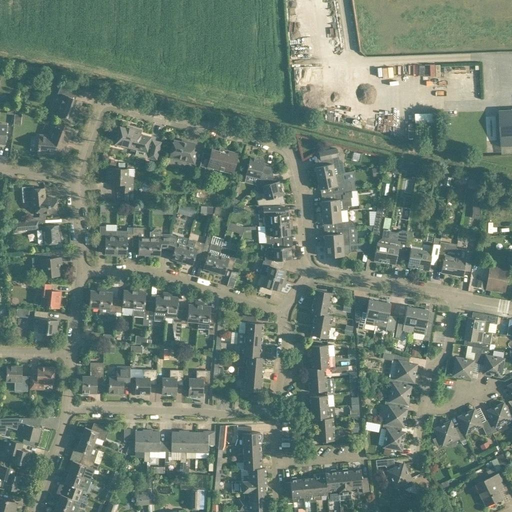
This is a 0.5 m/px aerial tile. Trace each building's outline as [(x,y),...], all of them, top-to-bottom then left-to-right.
[(441,75),(441,63),(429,64),(430,76),(441,75)] [(30,87),(34,82),(28,77),(24,82),(30,87)] [(74,122),(81,102),(75,99),(78,90),(68,88),(60,86),(57,93),(62,95),(59,102),(60,103),(56,115),(65,119),(74,122)] [(511,109),(500,110),(501,146),(511,145),(511,109)] [(435,112),(416,112),(416,122),(436,122),(435,112)] [(0,143),(5,144),(6,134),(6,131),(8,132),(8,126),(7,126),(7,125),(0,123),(0,143)] [(62,155),(70,133),(53,126),(49,139),(39,137),(37,153),(62,155)] [(130,129),(119,126),(114,144),(149,152),(148,157),(157,160),(161,142),(150,139),(151,137),(140,134),(141,130),(130,127),(130,129)] [(186,143),(174,140),(169,157),(194,163),(197,152),(193,151),(195,143),(186,141),(186,143)] [(339,162),(337,148),(318,152),(320,160),(325,159),(326,165),(315,167),(317,178),(341,173),(344,172),(342,161),(339,162)] [(224,152),(212,149),(211,154),(203,152),(199,166),(209,168),(209,166),(232,172),(234,163),(237,153),(225,150),(224,152)] [(246,174),(244,182),(256,185),(272,172),(271,167),(265,166),(264,166),(262,166),(263,162),(264,160),(250,157),(248,166),(246,174)] [(403,163),(402,171),(407,172),(417,174),(418,165),(409,164),(403,163)] [(379,167),(372,169),(374,178),(381,176),(379,167)] [(107,168),(107,183),(116,183),(119,183),(119,191),(127,192),(131,192),(132,177),(134,177),(134,169),(127,169),(117,168),(107,168)] [(256,186),(254,187),(254,188),(255,188),(255,189),(256,190),(259,192),(260,192),(264,191),(266,198),(268,205),(282,204),(279,195),(283,194),(280,181),(277,181),(274,182),(274,181),(274,180),(272,172),(256,185),(256,186)] [(341,173),(317,178),(319,189),(320,189),(331,186),(332,193),(345,191),(352,190),(350,182),(348,181),(343,182),(342,173),(341,173)] [(478,180),(476,188),(485,190),(487,183),(478,180)] [(39,207),(40,214),(39,214),(39,217),(30,218),(30,221),(38,221),(45,220),(44,214),(47,214),(57,213),(57,211),(58,210),(58,205),(56,204),(56,198),(45,199),(44,188),(33,189),(33,186),(22,187),(22,192),(22,191),(23,201),(27,201),(31,201),(32,208),(39,207)] [(322,201),(321,201),(322,212),(346,210),(348,210),(348,206),(351,205),(350,198),(351,197),(351,191),(345,191),(332,193),(333,200),(322,201)] [(190,206),(187,216),(194,218),(197,208),(190,206)] [(284,210),(283,206),(263,207),(264,226),(292,224),(291,219),(289,219),(288,210),(284,210)] [(347,220),(346,210),(322,212),(323,223),(335,222),(336,228),(348,227),(354,226),(354,225),(353,224),(353,223),(352,222),(351,221),(350,221),(349,221),(348,220),(347,220)] [(378,234),(382,212),(376,210),(373,225),(372,232),(372,233),(378,234)] [(30,221),(14,222),(14,223),(15,229),(15,230),(38,229),(38,230),(37,230),(38,242),(39,242),(39,245),(44,244),(60,243),(60,241),(61,241),(62,239),(62,234),(60,233),(59,233),(58,225),(45,226),(45,220),(38,221),(30,221)] [(259,226),(258,226),(259,243),(261,243),(283,241),(283,236),(290,235),(290,229),(292,229),(292,224),(264,226),(259,226)] [(116,230),(106,230),(106,226),(100,226),(99,233),(99,246),(105,246),(104,253),(111,253),(111,255),(116,255),(116,230)] [(116,230),(116,255),(120,255),(120,253),(127,254),(127,247),(132,247),(133,227),(127,227),(127,231),(116,230)] [(143,237),(143,227),(133,227),(133,229),(132,229),(132,247),(138,247),(138,254),(144,254),(144,256),(149,256),(149,237),(143,237)] [(161,234),(161,230),(158,230),(156,227),(152,231),(150,231),(149,237),(149,256),(154,256),(154,254),(160,254),(160,247),(167,248),(170,235),(161,234)] [(325,246),(343,244),(349,244),(348,227),(336,228),(336,234),(324,235),(325,246)] [(375,250),(373,260),(384,262),(390,231),(389,231),(390,230),(383,229),(382,238),(378,241),(378,242),(377,242),(375,250)] [(405,244),(407,231),(402,230),(396,233),(390,231),(384,262),(395,264),(396,258),(402,259),(405,244)] [(407,266),(418,268),(422,243),(412,241),(412,232),(407,231),(405,244),(402,259),(408,260),(407,266)] [(493,256),(511,255),(511,231),(493,231),(493,256)] [(177,237),(170,235),(167,248),(173,250),(171,258),(177,260),(177,262),(181,263),(189,239),(188,239),(178,236),(177,237)] [(422,243),(418,268),(428,270),(429,269),(430,264),(435,265),(440,242),(440,238),(434,237),(433,242),(422,240),(422,243)] [(189,239),(181,263),(185,265),(186,263),(192,265),(194,258),(199,260),(204,243),(194,240),(189,239)] [(284,247),(283,241),(261,243),(262,249),(266,249),(267,260),(271,260),(284,259),(284,260),(291,259),(291,246),(284,247)] [(368,254),(370,242),(364,241),(362,253),(368,254)] [(210,244),(205,242),(204,243),(199,260),(205,261),(203,268),(209,270),(208,272),(213,273),(221,246),(210,243),(210,244)] [(451,274),(456,248),(456,245),(440,242),(435,265),(441,266),(440,272),(451,274)] [(326,257),(344,255),(343,254),(348,253),(350,251),(349,244),(343,244),(325,246),(326,257)] [(231,269),(234,262),(235,258),(237,251),(221,246),(213,273),(217,274),(218,273),(224,274),(226,268),(231,269)] [(469,271),(473,251),(456,248),(451,274),(462,276),(463,270),(469,271)] [(51,258),(50,251),(41,252),(35,253),(35,257),(32,258),(33,269),(41,269),(42,277),(50,276),(60,275),(59,264),(62,264),(61,257),(51,258)] [(263,260),(259,273),(260,274),(261,274),(285,281),(286,277),(284,276),(286,270),(282,269),(284,263),(284,260),(284,259),(271,260),(267,260),(266,260),(263,260)] [(492,266),(488,288),(503,291),(507,269),(492,266)] [(284,286),(285,281),(261,274),(260,274),(257,284),(260,285),(258,291),(271,295),(273,289),(279,291),(281,285),(284,286)] [(58,307),(60,291),(50,290),(51,284),(38,282),(37,293),(43,294),(42,305),(48,306),(58,307)] [(100,308),(101,288),(97,287),(97,291),(90,290),(89,307),(100,308)] [(133,305),(134,287),(130,287),(130,290),(123,290),(122,299),(117,299),(116,312),(121,313),(122,304),(133,305)] [(132,314),(132,316),(142,317),(142,315),(143,313),(149,314),(150,301),(145,301),(145,292),(139,291),(139,288),(134,287),(133,305),(132,314)] [(115,319),(116,312),(117,299),(112,299),(112,292),(106,291),(106,288),(101,288),(100,308),(99,314),(110,315),(110,318),(115,319)] [(330,304),(332,293),(314,289),(312,301),(330,304)] [(165,317),(167,292),(163,292),(162,295),(156,295),(155,301),(150,301),(149,314),(148,320),(165,321),(165,317)] [(179,344),(181,323),(182,310),(177,310),(178,297),(171,296),(172,293),(167,292),(165,317),(172,318),(172,322),(175,344),(179,344)] [(357,308),(355,309),(354,309),(355,321),(358,322),(357,328),(363,329),(364,323),(375,325),(376,319),(379,301),(368,299),(367,305),(363,305),(362,306),(361,308),(357,308)] [(198,321),(199,302),(195,301),(195,305),(188,304),(188,311),(182,310),(181,323),(187,323),(187,320),(198,321)] [(328,315),(330,304),(312,301),(310,312),(314,313),(314,312),(328,315)] [(390,303),(379,301),(376,319),(375,325),(386,327),(385,331),(387,331),(393,332),(394,326),(396,316),(388,315),(390,303)] [(213,334),(214,330),(215,313),(210,313),(210,306),(204,305),(204,302),(199,302),(198,321),(197,328),(208,329),(208,333),(213,334)] [(413,331),(417,308),(406,306),(404,318),(398,317),(395,337),(399,338),(402,330),(411,334),(412,331),(413,331)] [(17,315),(30,317),(30,309),(18,308),(17,315)] [(429,341),(432,323),(426,322),(428,310),(417,308),(413,331),(424,333),(423,339),(429,341)] [(34,317),(33,323),(39,323),(38,332),(56,334),(57,320),(47,319),(48,312),(34,310),(34,317)] [(314,312),(314,313),(312,323),(330,327),(332,315),(328,315),(314,312)] [(468,317),(467,328),(484,331),(488,332),(490,322),(497,324),(499,316),(476,312),(475,312),(474,318),(472,318),(468,317)] [(255,322),(256,316),(242,315),(242,321),(238,321),(237,333),(262,335),(263,323),(255,322)] [(496,333),(497,324),(490,322),(488,332),(492,333),(496,333)] [(328,338),(330,327),(312,323),(310,335),(328,338)] [(489,349),(490,343),(492,333),(488,332),(484,331),(467,328),(465,339),(473,340),(472,346),(482,348),(489,349)] [(98,340),(99,333),(87,331),(86,338),(98,340)] [(261,346),(262,335),(237,333),(236,344),(243,344),(261,346)] [(260,357),(261,346),(243,344),(242,356),(246,357),(246,356),(260,357)] [(311,357),(328,356),(327,344),(320,345),(310,346),(311,357)] [(472,346),(468,345),(465,359),(474,361),(475,353),(471,352),(472,346)] [(456,364),(454,374),(471,377),(473,363),(480,364),(482,350),(482,348),(472,346),(471,352),(475,353),(474,361),(465,359),(457,358),(456,358),(455,364),(456,364)] [(159,356),(159,358),(164,358),(164,353),(168,353),(168,349),(159,349),(159,356)] [(482,350),(480,364),(486,365),(484,373),(501,375),(503,365),(504,365),(505,359),(504,359),(487,356),(488,351),(482,350)] [(383,352),(381,363),(398,366),(396,378),(403,379),(408,380),(413,381),(414,381),(415,375),(414,374),(416,364),(408,363),(409,357),(399,355),(395,354),(390,353),(383,352)] [(246,356),(246,357),(246,367),(263,368),(264,357),(260,357),(246,356)] [(329,368),(328,356),(311,357),(311,368),(325,367),(325,368),(329,368)] [(103,373),(103,368),(103,363),(90,362),(90,368),(90,376),(82,376),(82,393),(82,395),(88,395),(88,393),(96,393),(96,383),(103,383),(103,373)] [(478,372),(480,364),(473,363),(471,377),(477,378),(478,372)] [(27,391),(27,386),(28,376),(21,376),(21,366),(7,365),(6,375),(6,381),(15,381),(14,391),(27,391)] [(53,384),(54,367),(37,366),(37,376),(30,376),(30,386),(30,388),(43,389),(43,383),(53,384)] [(263,368),(246,367),(245,367),(238,367),(237,378),(245,379),(245,378),(262,380),(263,368)] [(326,378),(325,368),(325,367),(311,368),(307,368),(308,380),(326,378)] [(129,384),(130,374),(130,369),(117,369),(117,377),(109,377),(109,383),(109,393),(123,394),(123,384),(129,384)] [(156,384),(156,374),(156,369),(143,369),(143,377),(136,377),(135,384),(135,394),(149,394),(149,384),(156,384)] [(183,385),(183,375),(183,370),(170,370),(170,378),(162,378),(162,384),(162,394),(176,395),(176,385),(183,385)] [(209,385),(209,375),(209,370),(196,370),(196,378),(189,378),(189,380),(189,385),(188,395),(190,395),(190,396),(191,397),(195,397),(196,396),(196,395),(202,395),(203,385),(209,385)] [(408,403),(409,397),(408,397),(410,386),(402,385),(403,379),(396,378),(389,376),(388,383),(393,384),(390,400),(399,402),(407,403),(408,403)] [(261,391),(262,380),(245,378),(245,379),(244,389),(240,389),(239,396),(253,397),(254,390),(261,391)] [(326,378),(308,380),(309,391),(319,391),(327,390),(326,378)] [(310,408),(328,406),(327,395),(309,396),(310,408)] [(404,426),(405,420),(404,419),(406,409),(398,408),(399,402),(390,400),(385,399),(384,405),(389,406),(386,423),(397,425),(403,426),(404,426)] [(504,403),(503,402),(497,405),(498,406),(489,410),(492,417),(487,420),(493,433),(499,430),(496,426),(511,418),(504,403)] [(328,406),(310,408),(311,419),(315,419),(329,418),(329,417),(333,417),(335,417),(334,406),(328,406)] [(480,407),(475,410),(481,423),(487,420),(480,407)] [(481,423),(475,410),(465,414),(465,413),(459,416),(460,417),(459,417),(467,432),(482,425),(487,436),(493,433),(487,420),(481,423)] [(32,426),(34,417),(27,418),(27,417),(17,418),(0,418),(0,433),(5,435),(7,427),(23,431),(21,437),(37,442),(41,428),(32,426)] [(316,430),(334,428),(333,417),(329,417),(329,418),(315,419),(316,430)] [(511,425),(511,419),(511,418),(496,426),(499,430),(499,432),(511,425)] [(439,435),(433,439),(437,447),(443,444),(446,443),(458,436),(460,439),(461,441),(464,445),(468,442),(468,441),(466,438),(464,434),(460,425),(455,428),(451,421),(436,428),(439,435)] [(380,429),(378,444),(384,445),(384,446),(385,446),(391,447),(401,449),(402,449),(403,443),(402,442),(404,432),(396,431),(397,425),(386,423),(383,422),(383,423),(382,429),(380,429)] [(80,433),(78,438),(80,439),(81,438),(94,443),(96,437),(100,439),(106,437),(109,428),(104,427),(93,423),(91,429),(85,427),(82,434),(80,433)] [(220,425),(218,443),(225,443),(227,425),(220,425)] [(237,439),(235,445),(238,445),(243,445),(260,444),(260,439),(261,439),(262,438),(262,434),(261,433),(260,433),(260,432),(251,432),(251,426),(237,427),(237,437),(238,439),(237,439)] [(317,441),(334,440),(334,428),(316,430),(317,441)] [(135,441),(134,451),(144,451),(144,454),(143,462),(146,462),(147,430),(142,430),(142,431),(135,431),(135,441)] [(165,451),(165,441),(159,441),(160,431),(152,431),(152,430),(147,430),(146,462),(149,462),(149,452),(159,452),(159,451),(165,451)] [(165,458),(165,461),(168,461),(168,459),(168,451),(170,451),(170,452),(171,452),(171,457),(180,457),(180,462),(183,462),(184,430),(179,430),(179,432),(171,432),(171,442),(165,441),(165,451),(165,458)] [(183,468),(182,472),(188,472),(188,467),(185,467),(186,463),(186,458),(195,458),(195,453),(197,453),(197,432),(189,432),(189,431),(184,430),(183,462),(183,468)] [(195,453),(195,458),(208,458),(208,453),(207,453),(207,445),(214,445),(214,441),(214,431),(203,431),(203,432),(197,432),(197,453),(195,453)] [(446,443),(447,444),(448,445),(449,446),(451,446),(453,446),(454,446),(455,445),(456,444),(457,442),(457,440),(460,439),(458,436),(446,443)] [(94,443),(81,438),(80,439),(78,445),(76,444),(74,449),(84,452),(82,458),(94,462),(98,450),(96,449),(98,444),(94,443)] [(27,466),(31,452),(21,449),(23,443),(13,441),(8,439),(5,452),(13,454),(11,461),(17,463),(27,466)] [(260,444),(243,445),(238,445),(238,451),(243,451),(243,457),(261,456),(260,444)] [(504,455),(498,458),(503,468),(508,465),(504,455)] [(261,456),(243,457),(238,457),(238,462),(243,462),(243,469),(247,469),(262,468),(265,468),(265,467),(261,467),(261,456)] [(68,466),(66,471),(68,472),(82,477),(82,476),(86,478),(85,478),(90,480),(94,469),(97,470),(99,464),(94,462),(82,458),(80,463),(73,460),(70,467),(68,466)] [(394,468),(393,458),(379,459),(375,460),(376,466),(385,465),(386,469),(382,471),(387,481),(391,479),(399,495),(408,490),(417,494),(418,493),(403,463),(394,468)] [(494,464),(486,467),(489,474),(497,470),(494,464)] [(23,478),(13,475),(15,469),(5,466),(0,465),(0,487),(3,488),(3,487),(19,491),(23,478)] [(243,480),(266,480),(265,468),(262,468),(247,469),(248,475),(243,475),(243,480)] [(342,471),(337,471),(339,494),(350,493),(350,488),(348,470),(348,469),(347,468),(343,469),(342,470),(342,471)] [(325,473),(325,474),(325,475),(325,476),(327,490),(328,494),(327,494),(327,495),(339,494),(337,471),(336,471),(336,470),(335,469),(331,470),(330,471),(330,472),(325,473)] [(361,478),(361,469),(348,470),(350,488),(357,487),(357,492),(359,492),(369,491),(367,477),(361,478)] [(64,477),(62,482),(71,486),(69,491),(82,496),(84,490),(86,491),(90,480),(85,478),(86,478),(82,476),(82,477),(68,472),(66,478),(64,477)] [(321,475),(321,474),(313,475),(313,478),(314,478),(316,495),(316,500),(321,499),(321,494),(327,494),(327,495),(327,494),(328,494),(327,490),(325,476),(325,475),(321,475)] [(487,506),(502,498),(498,488),(503,485),(498,474),(477,484),(487,506)] [(286,503),(296,502),(298,501),(298,497),(304,496),(302,479),(297,479),(297,478),(296,477),(292,477),(291,478),(291,480),(290,480),(290,482),(284,482),(285,489),(286,503)] [(304,501),(310,500),(309,495),(316,495),(314,478),(313,478),(302,479),(304,496),(304,501)] [(241,481),(240,481),(240,487),(240,492),(244,492),(266,491),(266,480),(243,480),(241,481)] [(199,509),(200,499),(200,489),(190,489),(189,508),(199,509)] [(87,498),(82,496),(69,491),(67,496),(60,494),(58,501),(56,500),(54,505),(56,505),(69,510),(70,510),(73,511),(75,511),(76,511),(81,502),(85,503),(87,498)] [(263,511),(264,509),(267,509),(267,506),(268,505),(267,503),(266,491),(244,492),(244,498),(239,498),(239,510),(261,509),(263,511)] [(0,511),(14,511),(17,503),(0,498),(0,511)] [(115,511),(118,504),(108,501),(104,511),(115,511)]
